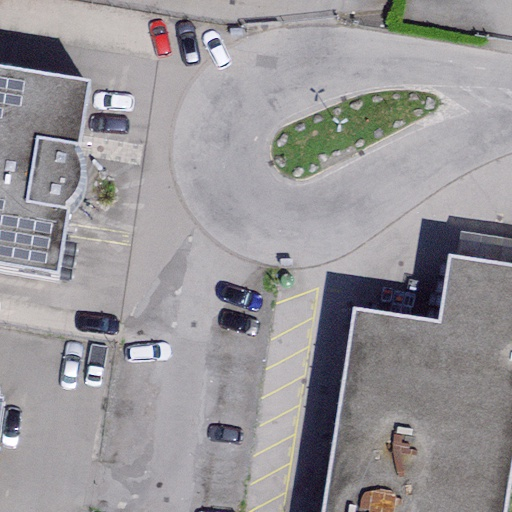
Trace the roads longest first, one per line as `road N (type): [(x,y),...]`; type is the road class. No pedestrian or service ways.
road 1 (residential): [(511,75),(381,59),(288,69),(254,86),(231,113),(224,142),(227,169),(246,198),(298,217),(325,213),(511,126)]
road 2 (unknown): [(156,511),(174,406),(221,246),(246,198)]
